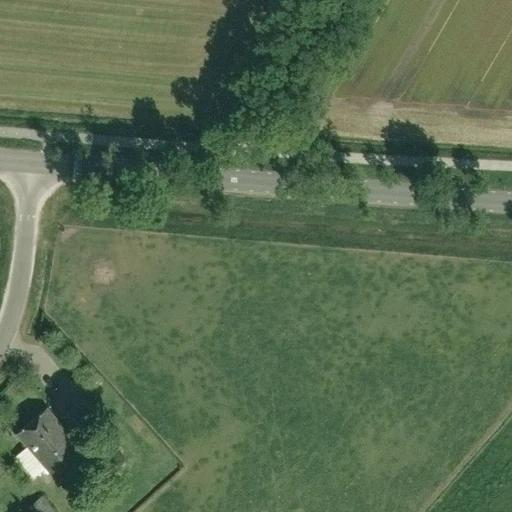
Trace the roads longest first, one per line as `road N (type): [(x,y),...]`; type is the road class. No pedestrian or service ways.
road 1 (tertiary): [(511,206),(31,170)]
road 2 (track): [(236,186),(236,152),(326,0)]
road 3 (unclassified): [(0,348),(22,288),(31,170)]
